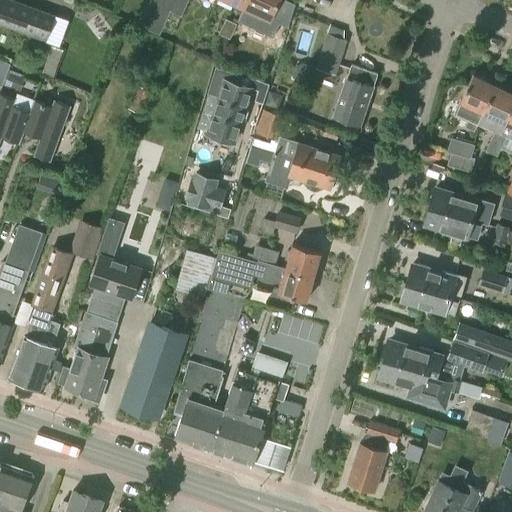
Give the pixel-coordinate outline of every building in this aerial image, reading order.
[(56,14),(14,0),(0,0),(0,23),(46,41),(56,14)] [(160,34),(170,10),(174,0),(150,0),(140,25),(160,34)] [(182,15),(188,0),(174,0),(170,10),(182,15)] [(272,19),(280,0),(249,0),(246,8),(272,19)] [(230,38),(237,23),(226,18),(219,33),(230,38)] [(272,57),(284,33),(268,25),(256,49),(272,57)] [(336,75),(348,42),(329,35),(317,68),(336,75)] [(0,84),(1,85),(10,63),(0,59),(0,84)] [(374,85),(378,74),(353,65),(349,78),(348,77),(334,117),(361,126),(375,86),(374,85)] [(209,92),(197,128),(208,131),(212,133),(210,138),(228,143),(230,138),(235,140),(251,88),(250,88),(253,78),(217,66),(209,92)] [(23,78),(10,73),(6,85),(19,89),(23,78)] [(479,123),(496,84),(474,74),(456,113),(479,123)] [(503,142),(506,136),(506,135),(501,132),(511,107),(511,91),(496,84),(479,123),(495,131),(490,141),(496,143),(497,140),(503,142)] [(145,116),(154,91),(137,85),(129,110),(145,116)] [(20,109),(14,107),(16,99),(2,94),(0,98),(0,143),(3,135),(20,141),(18,144),(20,145),(25,130),(32,112),(21,107),(20,109)] [(53,108),(46,105),(46,104),(36,101),(32,112),(25,130),(43,137),(36,155),(50,161),(71,107),(56,101),(53,108)] [(256,131),(277,136),(284,111),(262,106),(256,131)] [(511,138),(511,107),(501,132),(506,135),(506,136),(511,138)] [(276,154),(336,172),(341,156),(281,137),(280,141),(276,154)] [(472,158),(474,151),(471,150),(473,143),(452,137),(448,150),(452,151),(472,158)] [(497,155),(503,142),(497,140),(496,143),(490,141),(486,150),(497,155)] [(331,188),(336,172),(276,154),(265,150),(262,161),(273,164),(268,181),(288,187),(291,175),(331,188)] [(470,169),(473,158),(472,158),(452,151),(449,163),(470,169)] [(88,168),(92,157),(81,153),(77,164),(88,168)] [(442,171),(443,166),(432,162),(431,167),(442,171)] [(189,198),(189,200),(209,207),(209,205),(219,208),(224,191),(214,188),(217,180),(197,174),(194,181),(193,181),(187,198),(189,198)] [(166,178),(162,190),(173,194),(177,182),(166,178)] [(481,225),(485,211),(476,208),(478,202),(436,189),(431,206),(473,219),(472,222),(481,225)] [(511,217),(511,196),(505,194),(499,213),(511,217)] [(477,238),(481,225),(472,222),(473,219),(431,206),(426,222),(477,238)] [(272,233),(275,225),(296,231),(300,217),(279,210),(276,220),(264,217),(260,229),(272,233)] [(93,258),(104,226),(80,218),(70,250),(93,258)] [(96,287),(88,311),(115,321),(123,296),(132,299),(142,269),(112,258),(124,223),(110,218),(98,253),(102,255),(92,285),(96,287)] [(498,221),(496,228),(508,231),(510,225),(498,221)] [(511,232),(508,231),(496,228),(493,239),(511,243),(511,232)] [(275,265),(279,250),(256,243),(253,253),(248,251),(246,256),(275,265)] [(313,277),(314,273),(317,272),(319,265),(317,263),(321,252),(294,244),(287,269),(313,277)] [(44,339),(47,331),(51,318),(54,311),(53,310),(73,255),(54,248),(39,288),(42,289),(24,337),(25,337),(10,377),(27,383),(44,339)] [(275,265),(246,256),(219,248),(212,274),(228,279),(252,286),(255,274),(283,282),(280,292),(306,300),(313,277),(287,269),(275,265)] [(204,296),(215,258),(187,251),(177,288),(204,296)] [(9,325),(29,271),(4,262),(0,272),(0,361),(12,327),(9,325)] [(455,278),(413,265),(408,281),(449,294),(448,297),(458,300),(459,298),(460,298),(467,277),(456,274),(455,278)] [(502,292),(508,275),(483,268),(478,284),(502,292)] [(458,300),(448,297),(449,294),(408,281),(402,298),(447,312),(447,311),(455,313),(459,301),(460,301),(460,298),(459,298),(458,300)] [(209,448),(223,408),(215,406),(224,377),(222,375),(245,301),(209,291),(175,412),(183,415),(175,437),(209,448)] [(118,322),(115,321),(88,311),(87,311),(74,347),(79,348),(72,368),(65,365),(59,382),(83,390),(83,392),(105,400),(111,382),(101,378),(108,357),(106,357),(118,322)] [(51,318),(47,331),(56,334),(61,322),(51,318)] [(511,340),(459,322),(453,339),(490,351),(511,359),(511,340)] [(170,378),(184,335),(151,324),(137,366),(135,366),(122,404),(145,412),(145,409),(160,414),(172,379),(170,378)] [(44,389),(58,348),(50,345),(52,341),(44,339),(27,383),(44,389)] [(490,351),(453,339),(446,358),(482,371),(483,369),(502,375),(508,358),(489,352),(490,351)] [(420,350),(391,341),(386,357),(428,369),(427,372),(436,375),(436,374),(440,362),(432,360),(435,351),(421,346),(420,350)] [(288,359),(259,349),(252,369),(282,379),(288,359)] [(436,375),(427,372),(428,369),(386,357),(381,374),(423,387),(424,386),(448,393),(450,388),(460,392),(461,389),(481,395),(483,386),(450,376),(450,379),(436,374),(436,375)] [(249,369),(252,361),(243,358),(240,366),(249,369)] [(254,463),(275,397),(254,390),(258,374),(239,368),(224,409),(223,408),(209,448),(254,463)] [(487,437),(494,416),(472,408),(465,429),(487,437)] [(395,441),(399,429),(370,420),(366,432),(363,444),(360,442),(348,481),(350,482),(350,485),(359,488),(361,486),(374,490),(386,451),(384,450),(388,439),(395,441)] [(510,429),(499,425),(494,439),(504,443),(510,429)] [(432,426),(427,441),(439,445),(444,430),(432,426)] [(511,485),(511,450),(509,449),(498,480),(511,485)] [(0,511),(20,511),(33,474),(0,462),(0,483),(3,485),(0,492),(0,511)] [(483,491),(461,480),(466,470),(456,465),(451,475),(445,472),(425,511),(458,511),(463,503),(474,508),(483,491)] [(99,511),(103,500),(73,489),(69,502),(63,500),(58,511),(99,511)]
